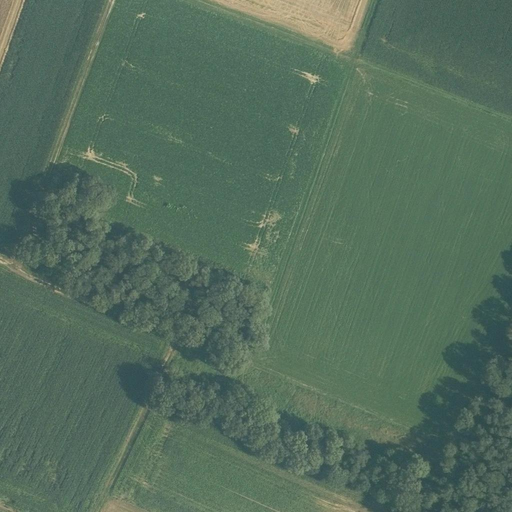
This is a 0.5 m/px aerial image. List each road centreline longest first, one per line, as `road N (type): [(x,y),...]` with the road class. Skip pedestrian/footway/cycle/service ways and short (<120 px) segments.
road 1 (track): [(511,330),(447,446),(0,260)]
road 2 (track): [(511,123),(189,0)]
road 3 (track): [(253,368),(353,61)]
road 4 (track): [(15,266),(111,0)]
road 5 (track): [(181,339),(97,511)]
